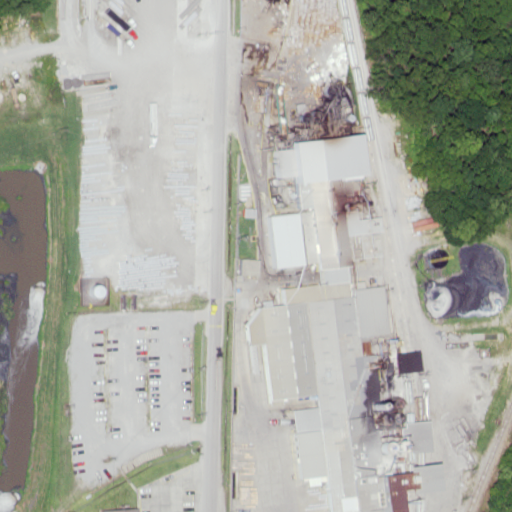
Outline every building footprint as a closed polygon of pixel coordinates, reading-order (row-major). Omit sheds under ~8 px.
[(300,263),(311,262),(312,269),(341,267),(330,139),(266,144),(268,177),(293,175),(300,263)] [(350,152),(340,153),(341,169),(352,168),(350,152)] [(236,275),(253,275),(253,259),(236,259),(236,275)] [(388,511),(387,489),(399,488),(398,474),(382,470),(379,431),(361,426),(354,337),(383,335),(379,281),(277,289),(278,305),(255,306),(262,398),(315,394),(323,511),(388,511)] [(400,421),(400,448),(422,448),(422,421),(400,421)]
